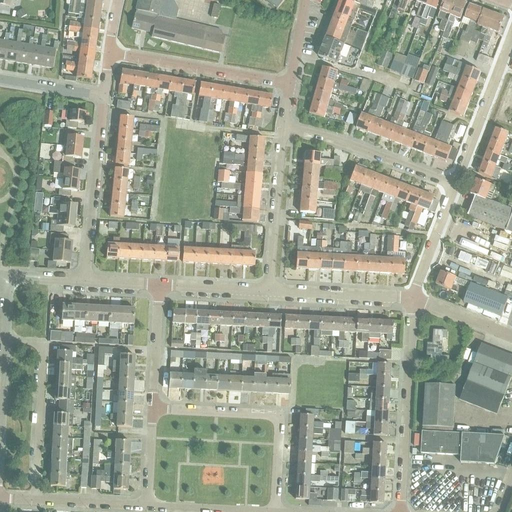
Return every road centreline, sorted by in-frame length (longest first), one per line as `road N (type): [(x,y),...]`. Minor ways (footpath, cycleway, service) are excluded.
road 1 (residential): [(274,511),(280,414),(152,409)]
road 2 (residential): [(402,511),(414,299)]
road 3 (residential): [(34,499),(42,348),(5,339)]
road 4 (residential): [(104,96),(84,282)]
road 5 (residential): [(290,83),(109,53)]
road 6 (residential): [(454,183),(282,127)]
road 7 (residential): [(269,291),(282,127)]
road 8 (residential): [(454,183),(511,35)]
road 9 (residential): [(269,291),(414,299)]
road 10 (residential): [(274,511),(147,506)]
road 11 (residential): [(152,409),(158,286)]
road 12 (residential): [(414,299),(454,183)]
